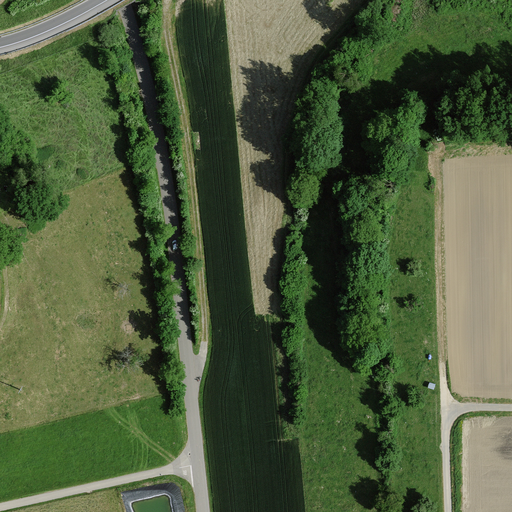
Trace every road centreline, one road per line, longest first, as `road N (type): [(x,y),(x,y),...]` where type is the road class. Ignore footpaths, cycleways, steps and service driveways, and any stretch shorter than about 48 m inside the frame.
road 1 (unclassified): [(198,463),(167,187),(122,0)]
road 2 (unclassified): [(0,507),(198,463)]
road 3 (residential): [(447,511),(443,377)]
